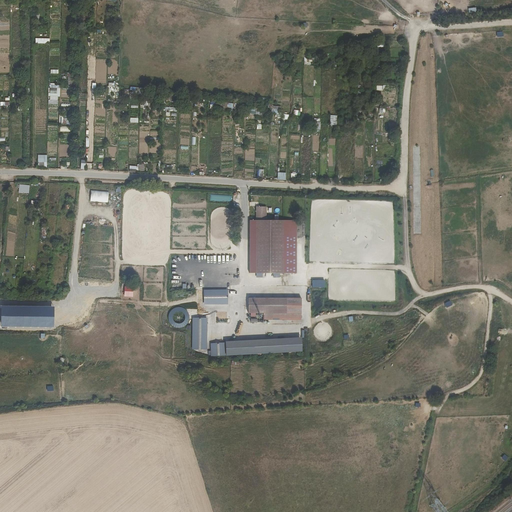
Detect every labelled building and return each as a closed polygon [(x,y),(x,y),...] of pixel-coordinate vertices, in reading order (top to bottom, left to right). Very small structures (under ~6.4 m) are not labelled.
[(119,87),(115,87),(115,83),(109,83),(108,92),(118,93),(119,87)] [(38,168),(47,168),(47,156),(38,155),(38,168)] [(90,202),(108,202),(108,191),(91,191),(90,202)] [(255,221),(267,221),(267,206),(255,206),(255,221)] [(298,274),(298,221),(267,221),(255,221),(249,221),(249,274),(298,274)] [(124,297),(134,298),(134,287),(125,287),(124,297)] [(228,305),(228,291),(204,292),(204,305),(228,305)] [(303,298),(248,298),(248,315),(264,316),(264,320),(303,321),(303,298)] [(54,307),(2,306),(2,326),(54,327),(54,307)] [(171,315),(178,328),(190,322),(184,309),(171,315)] [(207,350),(208,319),(193,319),(192,350),(207,350)] [(303,352),(302,339),(211,345),(212,358),(303,352)] [(416,408),(428,408),(428,400),(415,400),(416,408)]
